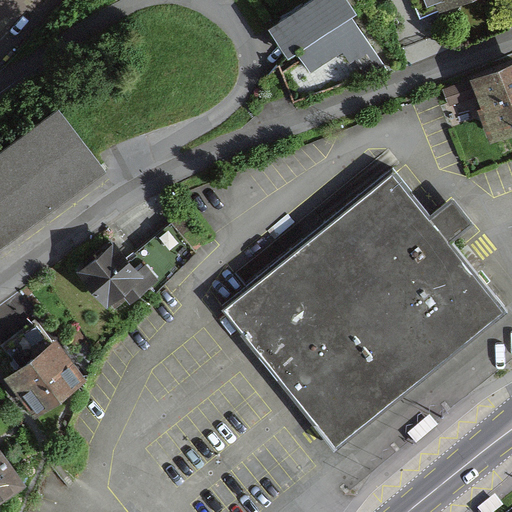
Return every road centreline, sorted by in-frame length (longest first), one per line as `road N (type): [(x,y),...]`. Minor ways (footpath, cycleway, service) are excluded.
road 1 (unknown): [(198,311),(197,284),(345,153),(382,133),(412,140),(437,183),(491,214),(511,210)]
road 2 (residential): [(511,39),(149,182)]
road 3 (residential): [(149,182),(149,153),(227,110),(247,86),(253,63),(246,39),(219,0)]
road 4 (unknown): [(108,511),(93,475),(136,378),(149,353),(198,311)]
road 5 (residential): [(149,182),(0,288)]
road 6 (unknown): [(169,511),(285,412)]
road 7 (unknown): [(198,311),(285,412)]
road 8 (primary): [(511,428),(407,511)]
road 9 (unknown): [(285,412),(326,467),(280,511)]
